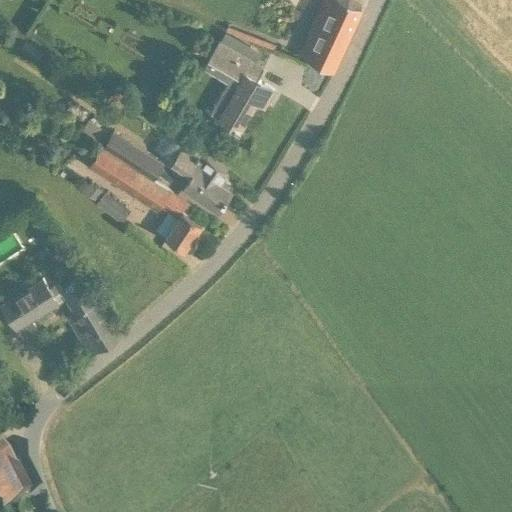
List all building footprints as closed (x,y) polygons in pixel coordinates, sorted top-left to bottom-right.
[(347,0),(331,0),(324,18),(305,57),(332,70),(361,7),(347,0)] [(264,107),(274,90),(257,80),(265,66),(219,40),(203,68),(228,82),(210,113),(240,131),(256,102),(264,107)] [(159,99),(141,88),(130,105),(149,115),(159,99)] [(102,141),(109,131),(91,119),(84,130),(102,141)] [(190,127),(176,119),(167,132),(182,141),(190,127)] [(155,183),(168,163),(117,129),(103,148),(155,183)] [(218,209),(232,189),(211,175),(218,165),(182,142),(171,158),(192,172),(183,185),(218,209)] [(187,204),(155,183),(103,148),(91,164),(160,211),(163,205),(179,216),(183,211),(187,204)] [(90,184),(85,181),(80,188),(98,201),(105,190),(93,181),(90,184)] [(124,220),(131,209),(111,195),(103,206),(124,220)] [(184,249),(202,223),(183,211),(179,216),(165,237),(184,249)] [(53,259),(68,249),(49,220),(34,231),(53,259)] [(120,333),(82,276),(60,289),(73,311),(75,309),(99,347),(120,333)] [(22,337),(36,329),(31,320),(58,303),(42,277),(1,303),(22,337)] [(5,446),(0,449),(0,480),(1,480),(7,490),(3,493),(4,495),(0,498),(0,504),(3,510),(29,494),(17,468),(5,446)]
